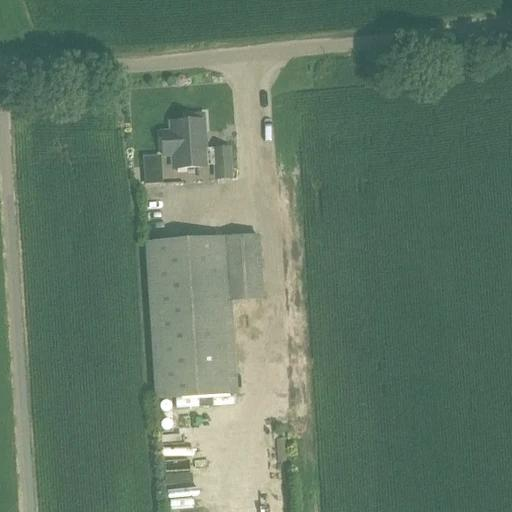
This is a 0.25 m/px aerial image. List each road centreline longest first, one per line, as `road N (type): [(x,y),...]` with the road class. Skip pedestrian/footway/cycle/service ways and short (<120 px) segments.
road 1 (unclassified): [(2,62),(143,65),(511,23)]
road 2 (unclassified): [(27,511),(2,62)]
